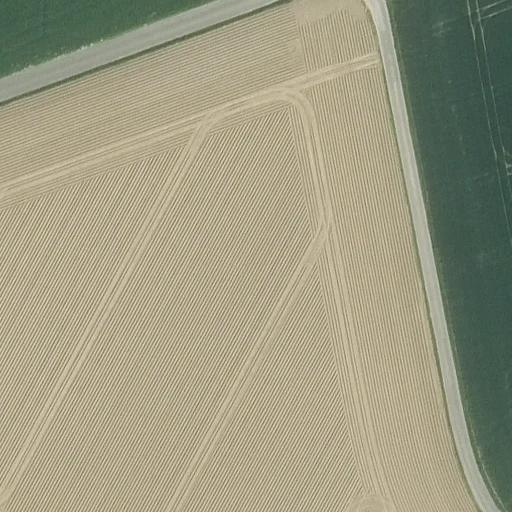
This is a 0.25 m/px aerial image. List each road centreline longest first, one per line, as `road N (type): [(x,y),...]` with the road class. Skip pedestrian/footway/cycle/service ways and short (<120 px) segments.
road 1 (track): [(484,511),(476,504),(376,0)]
road 2 (tertiary): [(0,92),(246,0)]
